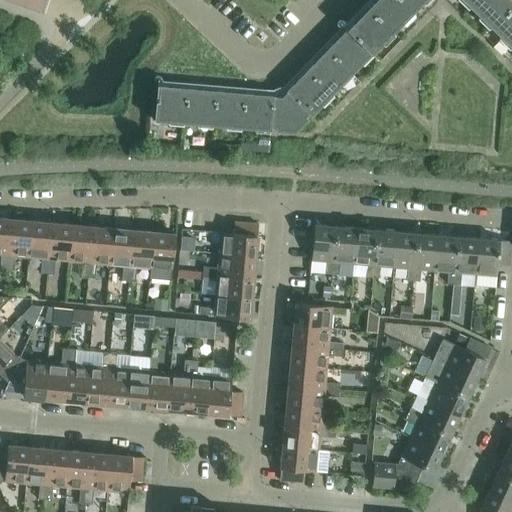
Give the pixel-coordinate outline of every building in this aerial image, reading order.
[(273,96),(263,95),(157,86),(154,120),(294,132),(422,0),(373,0),(285,91),(286,92),(280,97),(273,96)] [(511,0),(462,0),(511,48),(511,0)] [(256,143),(256,151),(267,152),(267,144),(256,143)] [(0,218),(0,254),(0,255),(0,258),(0,269),(6,270),(11,220),(0,218)] [(11,220),(6,270),(12,271),(13,257),(28,258),(31,222),(11,220)] [(31,222),(28,258),(41,259),(40,274),(46,274),(51,223),(31,222)] [(51,223),(46,274),(53,275),(55,261),(68,262),(72,225),(51,223)] [(218,256),(254,259),(257,225),(234,223),(233,235),(220,234),(218,256)] [(72,225),(68,262),(82,263),(81,278),(87,278),(92,227),(72,225)] [(332,274),(336,227),(314,225),(310,272),(332,274)] [(92,227),(87,278),(94,279),(95,264),(109,266),(112,229),(92,227)] [(336,227),(332,274),(337,275),(339,264),(353,265),(357,228),(336,227)] [(357,228),(353,265),(365,266),(364,278),(371,279),(376,230),(357,228)] [(112,229),(109,266),(123,267),(122,281),(128,282),(133,231),(112,229)] [(376,230),(371,279),(378,279),(379,267),(393,269),(396,232),(376,230)] [(133,231),(128,282),(134,282),(136,268),(149,269),(153,232),(133,231)] [(153,232),(149,269),(148,278),(169,280),(170,271),(171,271),(174,234),(153,232)] [(396,232),(393,269),(407,270),(406,282),(412,282),(416,234),(396,232)] [(416,234),(412,282),(419,283),(420,271),(433,272),(437,236),(416,234)] [(437,236),(433,272),(447,273),(446,283),(445,298),(451,299),(452,284),(453,284),(457,238),(437,236)] [(181,237),(180,250),(192,251),(193,238),(181,237)] [(457,238),(453,284),(459,285),(460,274),(474,275),(477,239),(457,238)] [(477,239),(474,275),(476,275),(475,285),(494,286),(495,277),(496,265),(508,267),(511,242),(477,239)] [(202,275),(252,279),(254,259),(218,256),(217,269),(203,268),(202,275)] [(178,273),(177,279),(201,282),(202,275),(178,273)] [(215,297),(250,300),(252,279),(202,275),(201,282),(216,283),(215,297)] [(322,286),(321,295),(329,296),(330,287),(322,286)] [(250,300),(215,297),(213,310),(199,309),(198,315),(249,320),(250,300)] [(154,299),(153,310),(167,312),(168,301),(154,299)] [(451,299),(450,314),(458,315),(459,299),(451,299)] [(293,326),(329,330),(331,316),(345,318),(346,311),(331,310),(331,308),(295,305),(293,326)] [(47,306),(44,319),(51,320),(53,307),(47,306)] [(401,306),(400,318),(410,319),(411,307),(401,306)] [(93,320),(94,311),(74,308),(73,318),(93,320)] [(134,314),(133,327),(144,328),(146,316),(134,314)] [(474,315),(472,330),(484,331),(485,316),(474,315)] [(153,316),(152,325),(161,326),(162,317),(153,316)] [(291,346),(342,351),(342,344),(328,343),(329,330),(293,326),(291,346)] [(457,334),(454,341),(466,346),(469,340),(457,334)] [(387,338),(381,350),(392,355),(398,343),(387,338)] [(433,360),(477,381),(491,350),(469,340),(466,346),(464,350),(442,340),(433,360)] [(0,341),(0,374),(9,383),(20,358),(14,355),(0,341)] [(289,366),(325,370),(327,356),(341,358),(342,351),(291,346),(289,366)] [(47,363),(44,399),(64,400),(69,350),(63,350),(61,364),(47,363)] [(69,350),(64,400),(85,402),(88,366),(74,365),(75,351),(69,350)] [(88,366),(85,402),(105,404),(110,354),(103,353),(102,367),(88,366)] [(110,354),(105,404),(125,406),(129,370),(115,369),(116,354),(110,354)] [(129,370),(125,406),(146,408),(150,357),(144,357),(143,371),(129,370)] [(150,357),(146,408),(166,410),(169,374),(156,373),(157,358),(150,357)] [(20,358),(9,383),(5,392),(6,392),(23,393),(23,397),(44,399),(47,363),(26,361),(20,358)] [(424,378),(468,399),(477,381),(433,360),(424,378)] [(169,374),(166,410),(186,412),(191,361),(184,361),(183,375),(169,374)] [(191,361),(186,412),(207,414),(210,378),(196,376),(198,362),(191,361)] [(287,387),(338,392),(339,385),(324,383),(325,370),(289,366),(287,387)] [(210,378),(207,414),(239,417),(241,393),(230,392),(231,380),(210,378)] [(416,396),(426,402),(460,417),(468,399),(424,378),(416,396)] [(285,407),(322,411),(323,397),(337,398),(338,392),(287,387),(285,407)] [(407,415),(451,436),(460,417),(426,402),(420,414),(410,409),(407,415)] [(284,427),(334,432),(335,425),(320,424),(322,411),(285,407),(284,427)] [(409,439),(442,454),(451,436),(407,415),(404,422),(415,427),(409,439)] [(282,448),(318,451),(319,438),(334,439),(334,432),(284,427),(282,448)] [(411,464),(422,469),(433,474),(442,454),(409,439),(398,464),(408,469),(411,464)] [(353,443),(352,452),(365,453),(366,444),(353,443)] [(0,457),(0,483),(5,482),(25,484),(29,448),(7,446),(6,458),(0,457)] [(29,448),(25,484),(39,485),(37,499),(44,500),(49,450),(29,448)] [(318,451),(282,448),(279,481),(303,483),(304,472),(325,474),(327,454),(317,453),(318,451)] [(49,450),(44,500),(51,501),(52,486),(66,488),(70,452),(49,450)] [(70,452),(66,488),(80,489),(78,504),(85,504),(90,454),(70,452)] [(90,454),(85,504),(91,505),(93,490),(107,492),(111,456),(90,454)] [(111,456),(107,492),(127,494),(129,481),(140,483),(143,459),(111,456)] [(511,458),(506,456),(497,474),(511,481),(511,458)] [(350,461),(349,473),(363,475),(364,462),(350,461)] [(408,469),(398,464),(397,466),(374,464),(372,488),(412,492),(422,469),(411,464),(408,469)] [(488,493),(511,504),(511,481),(497,474),(488,493)] [(511,511),(511,504),(488,493),(479,511),(511,511)]
